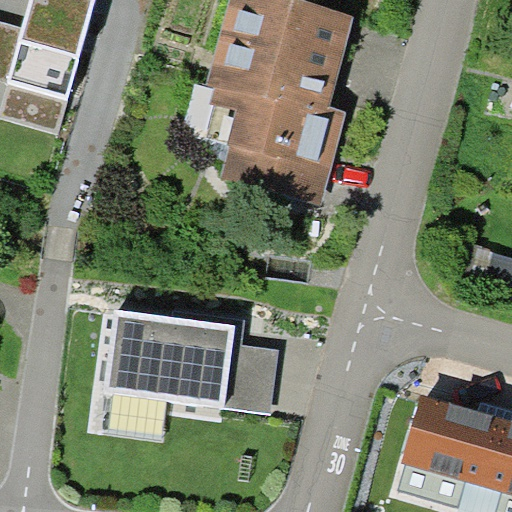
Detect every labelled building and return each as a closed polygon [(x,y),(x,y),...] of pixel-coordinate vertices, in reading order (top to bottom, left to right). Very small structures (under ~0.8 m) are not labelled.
[(95,0),(28,0),(0,101),(0,118),(59,135),(95,0)] [(315,114),(340,24),(249,0),(236,0),(211,92),(247,102),(227,175),(311,198),(332,119),(315,114)] [(291,0),(332,11),(334,0),(291,0)] [(230,324),(111,310),(100,400),(220,414),(230,324)] [(476,511),(503,419),(421,395),(393,490),(470,511),(476,511)] [(511,511),(511,421),(503,419),(476,511),(511,511)]
